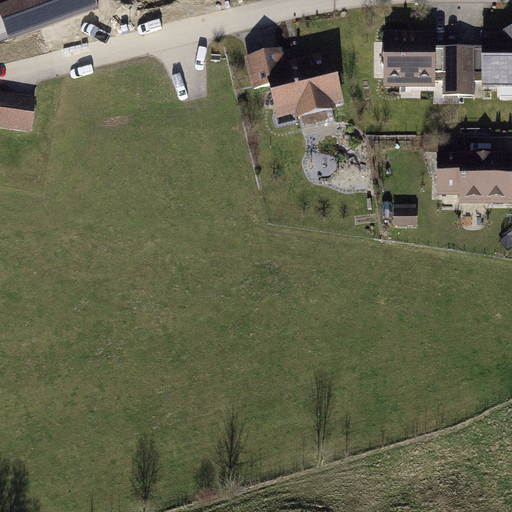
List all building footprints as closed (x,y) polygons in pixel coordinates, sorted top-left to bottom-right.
[(89,0),(32,0),(5,10),(16,38),(93,9),(89,0)] [(440,36),(383,37),(384,87),(511,83),(511,38),(479,40),(480,53),(441,54),(440,36)] [(289,55),(254,63),(261,93),(281,89),(290,127),(343,115),(333,71),(295,80),(289,55)] [(0,128),(32,133),(36,98),(0,93),(0,128)] [(511,188),(511,167),(449,161),(445,200),(510,206),(511,188)] [(417,205),(393,206),(394,228),(417,227),(417,205)]
